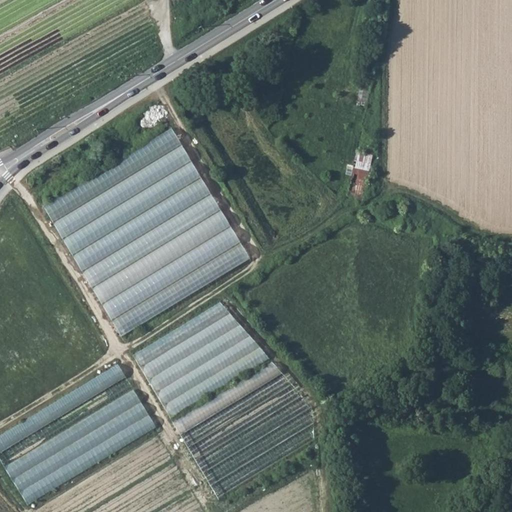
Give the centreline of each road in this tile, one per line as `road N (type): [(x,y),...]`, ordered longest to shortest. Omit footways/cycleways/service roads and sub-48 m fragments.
road 1 (track): [(0,426),(263,258),(152,76)]
road 2 (secondary): [(0,170),(275,0)]
road 3 (track): [(263,258),(399,185),(511,245)]
